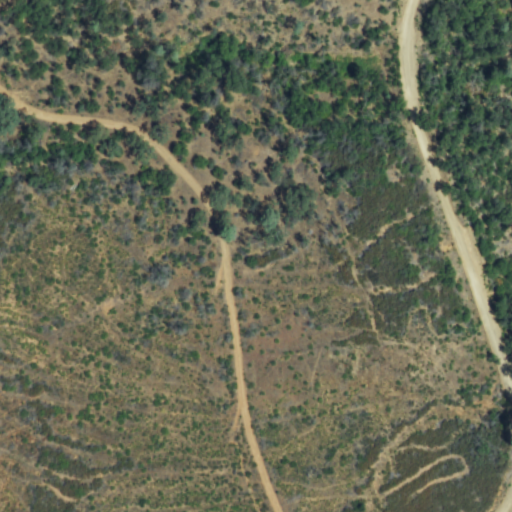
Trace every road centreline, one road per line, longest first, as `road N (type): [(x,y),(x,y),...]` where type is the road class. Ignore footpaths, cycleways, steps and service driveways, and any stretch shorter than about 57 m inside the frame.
road 1 (track): [(274,511),(246,426),(224,239),(209,206),(154,139),(122,125),(68,119),(0,88)]
road 2 (track): [(414,0),(404,52),(408,97),(511,401)]
